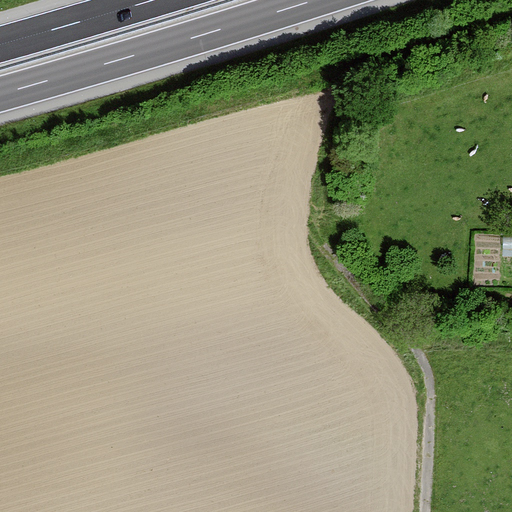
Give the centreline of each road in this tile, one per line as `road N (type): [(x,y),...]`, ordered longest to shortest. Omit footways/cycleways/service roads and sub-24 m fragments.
road 1 (motorway): [(0,93),(312,0)]
road 2 (motorway): [(151,0),(0,44)]
